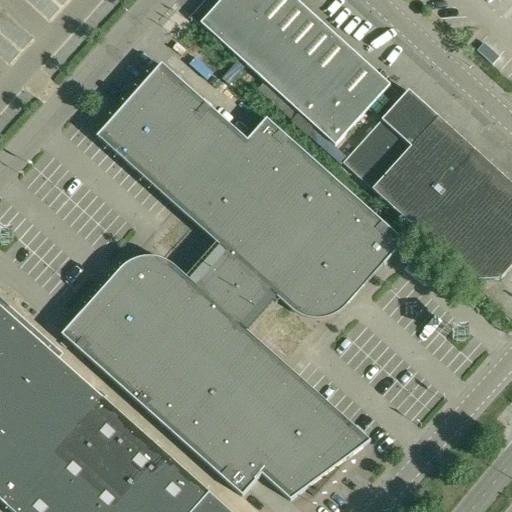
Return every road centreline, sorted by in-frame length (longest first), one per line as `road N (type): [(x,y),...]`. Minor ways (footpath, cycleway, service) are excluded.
road 1 (unclassified): [(0,167),(157,0)]
road 2 (unclassified): [(511,356),(371,511)]
road 3 (unclassified): [(511,124),(374,0)]
